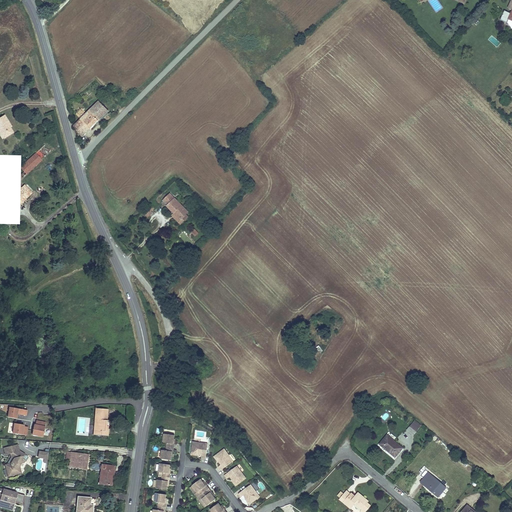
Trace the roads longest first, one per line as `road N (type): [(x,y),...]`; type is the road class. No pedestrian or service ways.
road 1 (secondary): [(130,511),(148,403),(142,336),(74,159)]
road 2 (unclassified): [(236,0),(74,159)]
road 3 (residential): [(421,511),(348,455),(260,511)]
road 4 (secondary): [(74,159),(26,0)]
